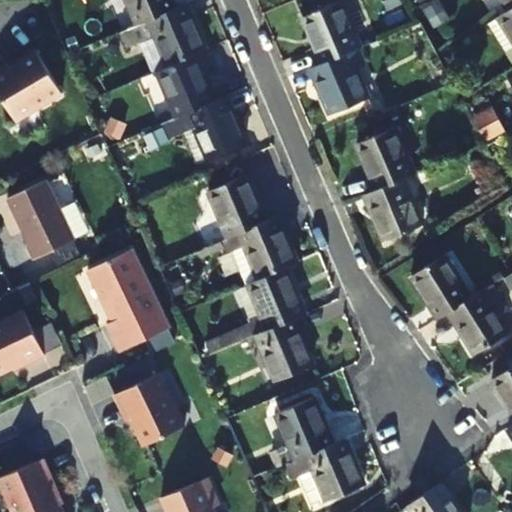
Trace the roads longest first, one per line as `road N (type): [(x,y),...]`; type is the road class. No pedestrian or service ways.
road 1 (residential): [(235,0),(343,256),(429,430)]
road 2 (residential): [(115,511),(64,396),(0,427)]
